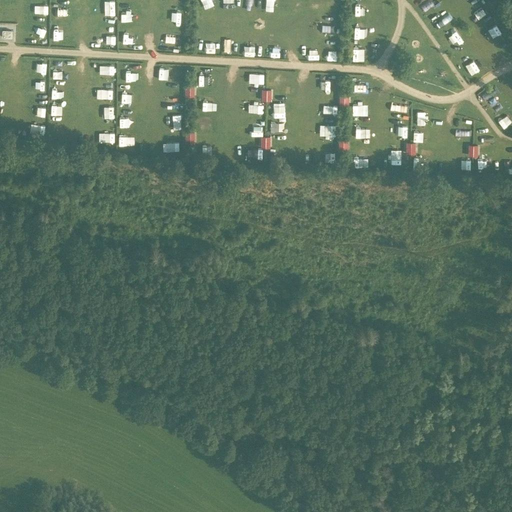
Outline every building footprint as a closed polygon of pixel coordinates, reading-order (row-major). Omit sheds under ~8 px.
[(313,0),(314,9),(325,9),(324,0),(313,0)] [(490,27),(493,36),(503,31),(499,23),(490,27)] [(13,27),(0,26),(0,38),(13,39),(13,27)] [(357,35),(364,36),(365,27),(358,26),(357,35)] [(274,71),(272,81),(282,83),(284,74),(274,71)] [(267,72),(257,73),(257,84),(267,84),(267,72)] [(355,90),(364,91),(364,80),(355,79),(355,90)] [(198,96),(197,84),(187,84),(187,96),(198,96)] [(264,99),(274,100),(274,88),(264,88),(264,99)] [(172,92),(172,101),(181,101),(181,92),(172,92)] [(342,93),(342,103),(351,103),(351,93),(342,93)] [(499,102),(501,107),(507,103),(500,93),(491,98),(495,105),(499,102)] [(361,105),(356,105),(357,115),(368,115),(367,99),(361,99),(361,105)] [(257,102),(257,111),(267,110),(267,102),(257,102)] [(172,117),(172,128),(182,128),(182,117),(172,117)] [(354,128),(353,136),(361,137),(361,129),(354,128)] [(425,135),(431,135),(431,130),(417,131),(417,139),(425,139),(425,135)] [(488,141),(488,134),(480,133),(479,140),(488,141)] [(408,153),(418,153),(418,141),(409,141),(408,153)] [(480,155),(480,143),(471,143),(471,155),(480,155)] [(485,161),(485,170),(493,170),(493,161),(485,161)]
